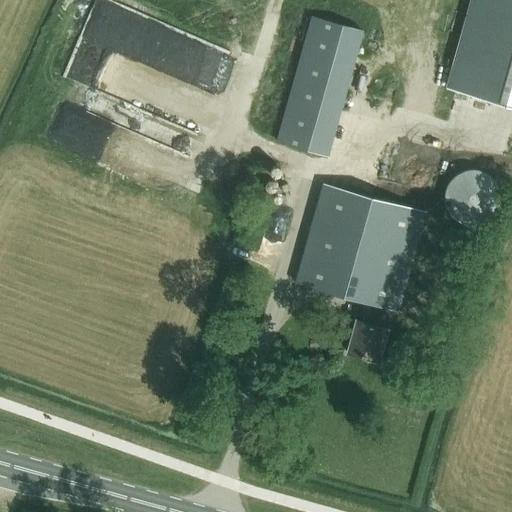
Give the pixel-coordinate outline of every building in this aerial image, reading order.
[(511,0),(473,0),(449,88),(511,105),(511,0)] [(294,79),(276,141),(326,156),(345,93),(362,33),(312,18),(294,79)] [(227,56),(160,22),(144,53),(191,77),(194,71),(206,78),(211,67),(220,72),(227,56)] [(54,131),(128,151),(136,122),(62,102),(54,131)] [(29,166),(79,186),(87,165),(38,145),(29,166)] [(478,163),(461,165),(464,195),(480,194),(478,163)] [(322,185),(295,282),(365,302),(393,310),(398,311),(425,214),(322,185)] [(342,316),(336,337),(350,341),(346,353),(378,362),(387,329),(393,310),(365,302),(360,321),(356,320),(342,316)]
